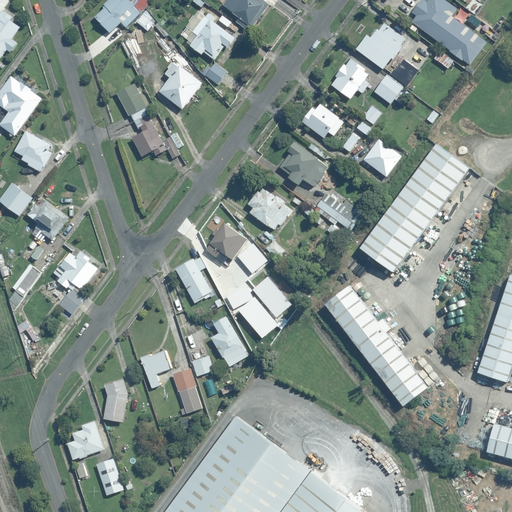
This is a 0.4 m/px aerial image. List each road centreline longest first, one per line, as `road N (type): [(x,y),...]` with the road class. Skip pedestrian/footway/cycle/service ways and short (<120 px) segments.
road 1 (residential): [(338,0),(140,273)]
road 2 (residential): [(140,273),(45,0)]
road 3 (residential): [(62,511),(37,428),(140,273)]
